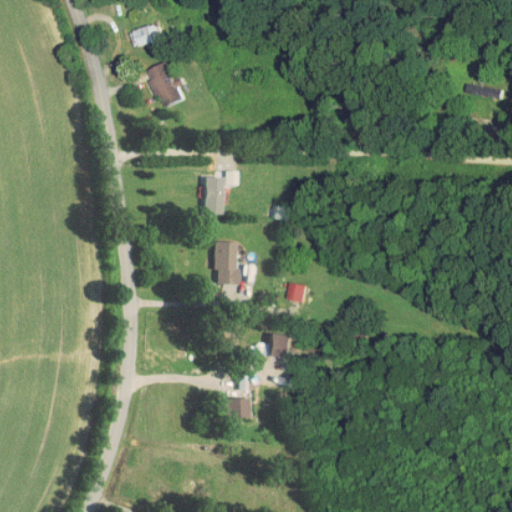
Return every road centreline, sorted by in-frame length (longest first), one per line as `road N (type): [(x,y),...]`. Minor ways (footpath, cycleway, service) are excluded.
road 1 (residential): [(86,511),(128,394),(133,314),(115,159),(69,0)]
road 2 (residential): [(115,159),(283,153),(511,163)]
